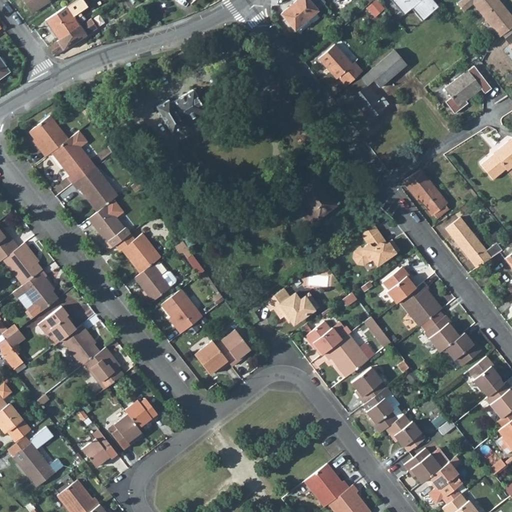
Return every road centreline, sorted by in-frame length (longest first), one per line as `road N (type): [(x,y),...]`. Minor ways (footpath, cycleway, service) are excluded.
road 1 (residential): [(511,351),(243,4)]
road 2 (residential): [(206,421),(0,154)]
road 3 (residential): [(406,511),(307,382),(288,372),(268,375),(206,421)]
road 4 (residential): [(243,4),(51,77)]
road 5 (residential): [(146,511),(137,485),(145,467),(206,421)]
